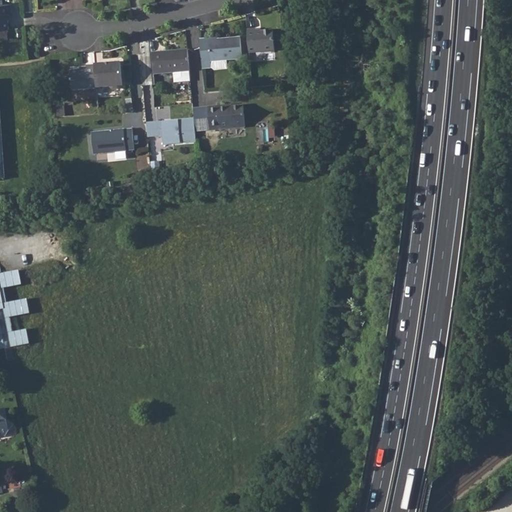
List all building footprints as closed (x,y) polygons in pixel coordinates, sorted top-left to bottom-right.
[(13,5),(0,6),(0,30),(10,30),(9,14),(13,14),(13,5)] [(254,30),(246,31),(248,54),(274,52),(272,31),(255,32),(254,30)] [(209,39),(200,39),(202,66),(211,66),(214,70),(227,69),(226,60),(243,59),(241,37),(218,40),(217,37),(209,38),(209,39)] [(152,53),(153,55),(155,75),(173,73),(174,84),(191,82),(188,49),(152,53)] [(122,63),(96,65),(98,88),(111,87),(114,90),(120,89),(123,86),(124,86),(122,63)] [(87,69),(71,71),(72,91),(98,89),(96,65),(87,65),(87,69)] [(228,106),(209,107),(210,131),(245,128),(244,106),(228,108),(228,106)] [(193,121),(146,125),(147,139),(163,138),(163,147),(195,145),(193,121)] [(258,142),(266,142),(266,150),(288,150),(288,130),(270,130),(270,121),(258,121),(258,142)] [(125,129),(93,133),(95,154),(128,151),(127,150),(135,149),(134,129),(125,130),(125,129)] [(15,267),(0,270),(0,285),(1,285),(19,281),(15,267)] [(0,327),(1,331),(0,331),(0,339),(3,339),(4,346),(10,345),(7,330),(11,329),(8,315),(3,316),(0,301),(5,300),(1,285),(0,285),(0,327)] [(5,300),(0,301),(3,316),(28,310),(24,296),(5,300)] [(11,329),(7,330),(10,345),(28,341),(25,326),(11,329)] [(0,429),(0,430),(4,432),(12,421),(7,418),(5,406),(0,406),(0,429)]
